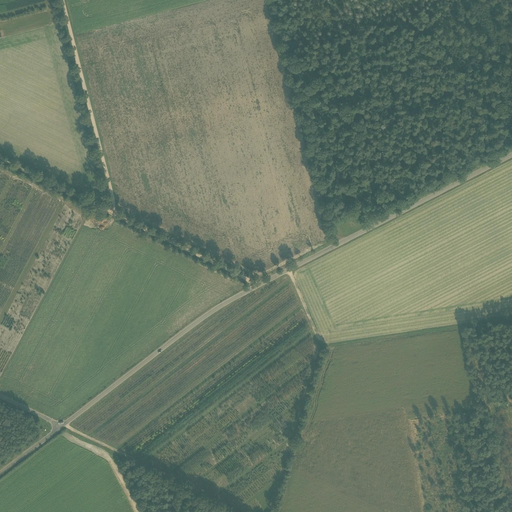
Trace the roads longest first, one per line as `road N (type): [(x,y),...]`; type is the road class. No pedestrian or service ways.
road 1 (unclassified): [(62,425),(212,309),(511,154)]
road 2 (track): [(274,0),(338,243)]
road 3 (track): [(61,0),(110,213)]
road 4 (track): [(235,511),(62,425)]
road 5 (track): [(110,213),(254,287)]
road 6 (track): [(0,157),(110,213)]
